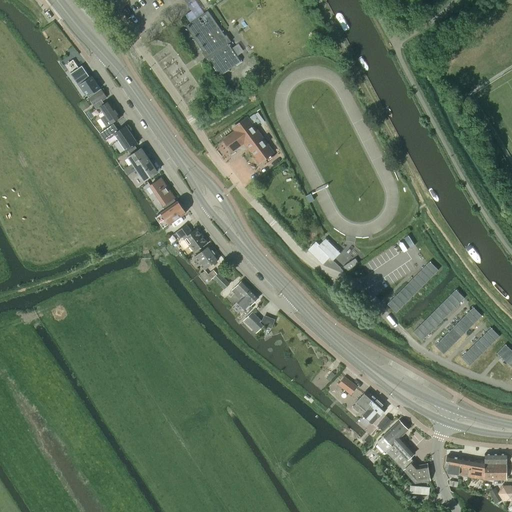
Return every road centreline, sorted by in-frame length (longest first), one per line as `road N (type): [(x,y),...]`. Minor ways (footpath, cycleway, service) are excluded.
road 1 (unclassified): [(103,0),(237,183),(302,254),(363,284),(419,349),(511,390)]
road 2 (residential): [(101,52),(94,65),(214,233),(280,306),(295,300)]
road 3 (primary): [(295,300),(101,52)]
